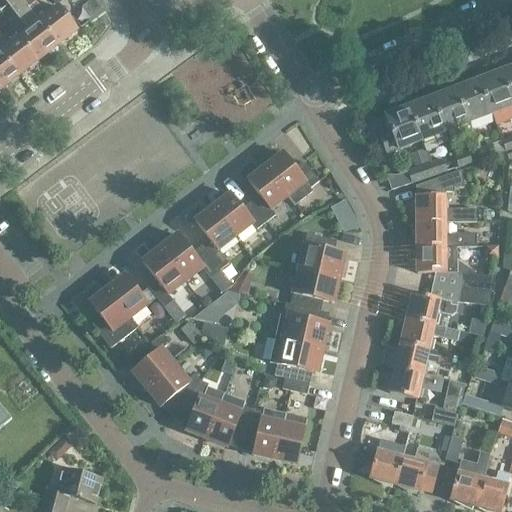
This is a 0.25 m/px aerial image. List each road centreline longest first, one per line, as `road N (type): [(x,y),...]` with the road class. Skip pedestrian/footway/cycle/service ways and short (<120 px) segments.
road 1 (residential): [(319,511),(380,256),(378,221),(311,93)]
road 2 (residential): [(17,320),(311,93)]
road 3 (residential): [(311,93),(507,0)]
road 4 (residential): [(149,487),(17,320)]
road 5 (residential): [(0,155),(141,36)]
